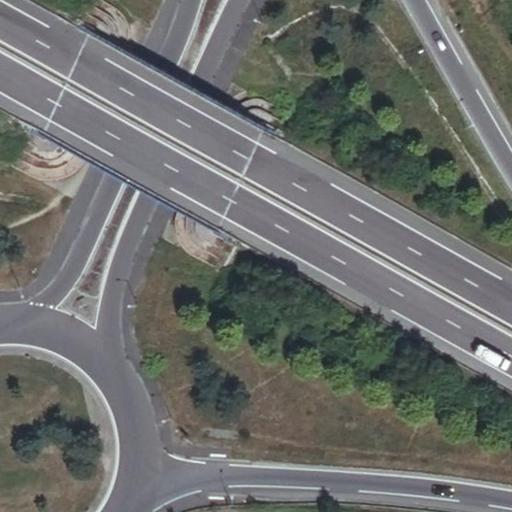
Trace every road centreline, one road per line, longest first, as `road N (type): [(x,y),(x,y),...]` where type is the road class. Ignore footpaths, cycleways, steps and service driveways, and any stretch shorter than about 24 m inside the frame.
road 1 (trunk): [(511,303),(0,17)]
road 2 (trunk): [(0,69),(511,354)]
road 3 (secondary): [(105,370),(106,315),(120,258),(241,0)]
road 4 (trunk): [(131,492),(217,480),(325,484),(511,509)]
road 5 (secondary): [(192,0),(72,276),(22,331)]
road 6 (trunk): [(511,161),(415,0)]
road 7 (secondary): [(131,492),(134,428),(105,370)]
